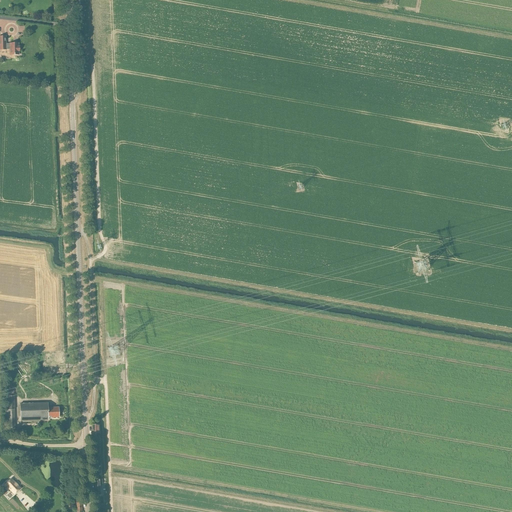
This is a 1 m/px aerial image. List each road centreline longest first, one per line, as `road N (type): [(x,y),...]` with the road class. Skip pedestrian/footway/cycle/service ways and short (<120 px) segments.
road 1 (secondary): [(86,444),(67,0)]
road 2 (track): [(85,422),(97,381),(90,263),(76,220)]
road 3 (track): [(90,263),(106,249),(93,66)]
road 4 (track): [(97,381),(105,385),(110,511)]
